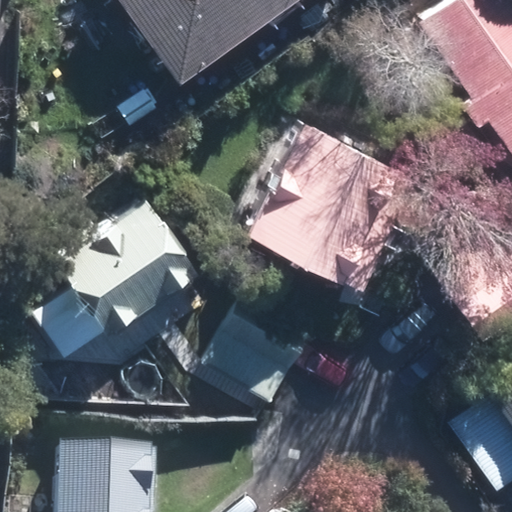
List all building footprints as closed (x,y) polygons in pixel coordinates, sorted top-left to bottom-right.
[(127,0),(175,68),(271,0),(127,0)] [(511,0),(442,0),(419,18),(469,86),(454,97),(472,122),(484,113),(511,151),(511,0)] [(355,278),(375,235),(400,247),(411,221),(386,210),(407,164),(280,106),(228,220),(355,278)] [(139,185),(54,240),(76,274),(31,302),(64,354),(194,271),(139,185)] [(511,240),(496,220),(435,266),(476,320),(511,293),(511,240)] [(312,337),(235,295),(195,368),(272,410),(312,337)] [(511,467),(511,432),(486,398),(449,426),(492,482),(511,467)] [(154,511),(155,439),(53,438),(52,511),(154,511)]
